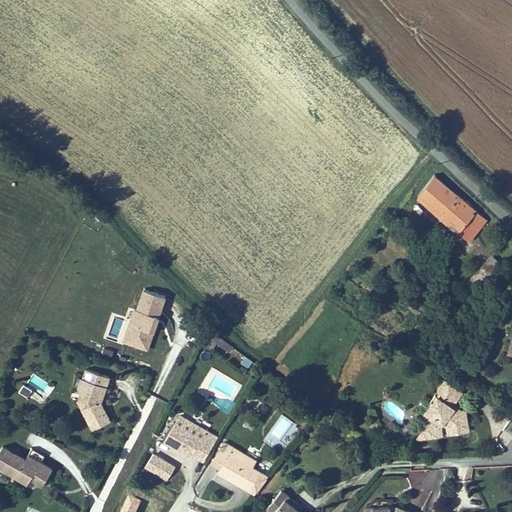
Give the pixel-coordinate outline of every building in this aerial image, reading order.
[(417,195),(441,215),(459,193),(436,174),(417,195)] [(441,215),(468,238),(487,216),(459,193),(441,215)] [(500,261),(489,252),(466,280),(477,289),(500,261)] [(124,341),(149,349),(168,293),(142,285),(124,341)] [(233,345),(216,333),(208,344),(214,348),(218,342),(230,350),(233,345)] [(245,354),(238,365),(246,371),(253,360),(245,354)] [(102,398),(110,373),(84,365),(77,389),(79,390),(78,397),(92,427),(111,418),(102,398)] [(444,437),(443,428),(447,428),(448,437),(471,434),(468,410),(454,412),(457,408),(456,407),(464,395),(443,380),(434,392),(436,394),(430,402),(425,398),(416,411),(430,421),(415,443),(444,437)] [(33,388),(25,383),(19,391),(27,397),(33,388)] [(281,387),(275,395),(283,401),(289,393),(281,387)] [(305,404),(299,412),(304,416),(310,408),(305,404)] [(180,414),(165,441),(191,456),(193,453),(203,458),(217,434),(180,414)] [(257,458),(224,437),(209,462),(219,467),(218,471),(257,492),(270,473),(253,464),(257,458)] [(0,446),(0,466),(11,472),(11,471),(28,480),(30,476),(35,479),(39,471),(45,468),(49,471),(52,465),(40,459),(27,452),(25,456),(1,444),(0,446)] [(31,445),(27,452),(40,459),(43,452),(31,445)] [(153,450),(143,466),(166,480),(176,464),(153,450)] [(403,503),(424,510),(437,475),(417,467),(403,503)] [(39,471),(35,479),(43,483),(49,471),(45,468),(39,471)] [(298,499),(282,486),(267,505),(275,511),(307,511),(296,502),(298,499)] [(417,511),(398,502),(390,501),(390,500),(371,500),(371,503),(366,503),(365,511),(417,511)]
